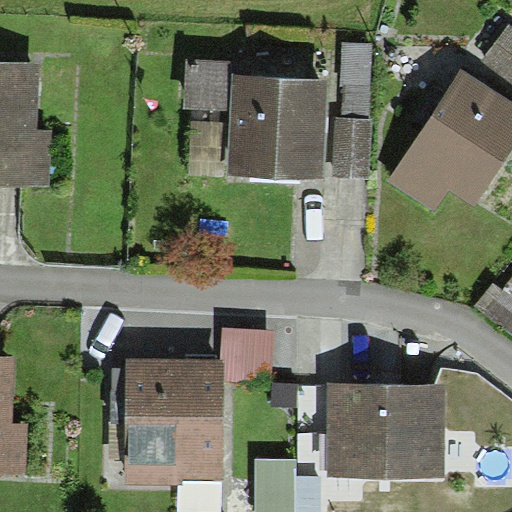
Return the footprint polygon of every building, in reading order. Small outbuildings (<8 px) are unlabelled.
[(28,44),(0,45),(0,172),(33,171),(28,44)] [(511,71),(480,46),(386,159),(449,211),(511,135),(511,71)] [(318,60),(225,58),(224,164),(317,165),(318,60)] [(237,382),(287,375),(280,325),(230,332),(237,382)] [(21,338),(0,338),(0,465),(20,466),(21,338)] [(223,339),(123,338),(122,474),(222,475),(223,339)] [(435,370),(323,371),(324,468),(436,467),(435,370)] [(267,463),(265,511),(320,511),(321,464),(267,463)]
